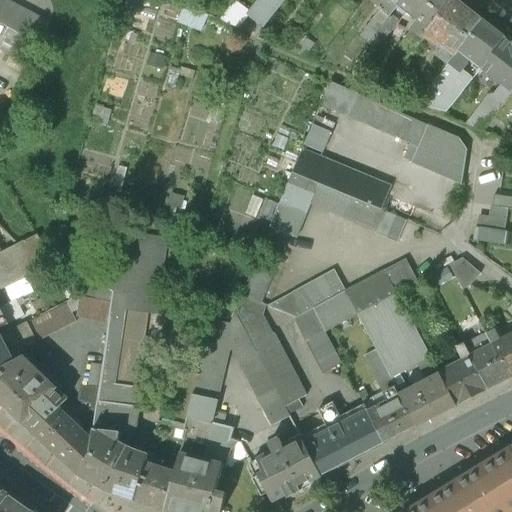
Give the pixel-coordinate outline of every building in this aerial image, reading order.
[(0,0),(0,25),(9,30),(0,46),(0,60),(1,61),(4,56),(28,69),(52,26),(6,1),(5,0),(0,0)] [(284,0),(263,0),(250,18),(263,28),(284,0)] [(406,0),(400,8),(428,30),(452,0),(406,0)] [(452,0),(428,30),(458,55),(484,23),(455,0),(452,0)] [(178,10),(170,7),(166,18),(174,21),(178,10)] [(206,17),(184,8),(177,25),(200,34),(206,17)] [(152,23),(144,20),(139,33),(148,36),(152,23)] [(470,62),(479,70),(504,39),(484,23),(458,55),(450,65),(460,74),(463,70),(470,62)] [(313,46),(301,38),(291,52),(303,58),(313,46)] [(511,95),(511,44),(504,39),(479,70),(511,96),(511,95)] [(165,60),(153,56),(149,67),(161,71),(165,60)] [(475,78),(463,70),(460,74),(450,65),(419,105),(446,115),(475,78)] [(194,73),(181,69),(178,76),(192,80),(194,73)] [(247,83),(244,94),(251,96),(254,85),(247,83)] [(322,106),(420,147),(429,127),(331,85),(322,106)] [(110,113),(95,108),(91,122),(106,126),(110,113)] [(314,126),(306,147),(324,154),(332,133),(314,126)] [(461,141),(429,127),(420,147),(412,164),(462,187),(468,152),(461,141)] [(297,166),(292,176),(379,212),(389,188),(302,151),(297,166)] [(101,158),(99,165),(109,169),(112,161),(101,158)] [(279,170),(292,176),(297,166),(283,160),(279,170)] [(121,191),(126,171),(118,169),(113,188),(121,191)] [(292,176),(280,206),(305,216),(310,205),(398,242),(405,223),(379,212),(292,176)] [(477,228),(505,233),(509,209),(511,209),(511,198),(495,195),(494,207),(491,206),(489,217),(479,216),(477,228)] [(295,240),(305,216),(280,206),(270,229),(289,237),(295,240)] [(260,305),(289,237),(270,229),(241,297),(260,305)] [(118,264),(113,295),(128,297),(125,313),(147,317),(156,318),(168,240),(122,233),(118,264)] [(0,256),(0,291),(52,264),(38,237),(3,255),(0,256)] [(76,320),(108,325),(113,295),(118,264),(85,259),(76,320)] [(463,259),(449,267),(463,292),(470,289),(481,275),(463,259)] [(406,261),(384,273),(397,296),(419,285),(406,261)] [(452,280),(446,270),(433,277),(439,287),(452,280)] [(269,307),(294,319),(312,310),(345,293),(334,272),(269,307)] [(357,317),(397,296),(384,273),(345,293),(357,317)] [(357,317),(345,293),(312,310),(325,334),(357,317)] [(114,388),(115,378),(125,313),(128,297),(113,295),(108,325),(96,406),(139,412),(142,392),(114,388)] [(430,361),(397,296),(357,317),(375,350),(362,357),(383,395),(386,394),(397,388),(393,380),(430,361)] [(265,307),(260,305),(241,297),(234,313),(284,409),(298,402),(306,398),(274,335),(271,336),(262,317),(265,307)] [(15,303),(0,311),(0,312),(7,326),(23,318),(15,303)] [(25,324),(35,344),(75,324),(66,304),(25,324)] [(325,334),(312,310),(294,319),(323,375),(341,366),(325,334)] [(147,317),(125,313),(115,378),(137,382),(147,317)] [(271,427),(289,418),(284,409),(234,313),(228,325),(224,336),(230,349),(271,427)] [(210,321),(192,396),(217,403),(230,349),(224,336),(228,325),(210,321)] [(485,335),(491,347),(508,379),(511,376),(511,335),(499,342),(493,331),(485,335)] [(454,407),(487,390),(470,357),(464,345),(455,350),(461,362),(437,375),(439,378),(454,407)] [(0,346),(0,371),(11,367),(0,346)] [(491,347),(470,357),(487,390),(508,379),(491,347)] [(11,367),(0,371),(0,407),(19,428),(21,425),(54,392),(22,361),(11,367)] [(416,426),(454,407),(439,378),(401,397),(416,426)] [(384,443),(416,426),(401,397),(397,388),(386,394),(391,404),(378,410),(377,407),(368,412),(384,443)] [(66,402),(54,392),(21,425),(78,478),(88,464),(92,439),(59,411),(66,402)] [(215,413),(217,403),(192,396),(186,420),(212,426),(215,413)] [(303,411),(298,402),(284,409),(289,418),(303,411)] [(368,412),(344,424),(333,403),(318,411),(329,432),(305,444),(322,476),(384,443),(368,412)] [(96,406),(92,433),(118,437),(135,440),(139,412),(96,406)] [(226,415),(215,413),(212,426),(223,428),(226,415)] [(92,433),(92,439),(88,464),(78,478),(106,496),(133,505),(145,465),(146,459),(131,454),(117,446),(118,437),(92,433)] [(271,502),(322,476),(305,444),(302,438),(284,448),(279,439),(270,444),(274,452),(252,463),(271,502)] [(511,448),(412,508),(405,511),(508,511),(511,510),(511,448)] [(181,456),(175,475),(164,511),(221,511),(224,502),(213,499),(222,467),(181,456)] [(133,505),(154,511),(164,511),(175,475),(145,465),(133,505)] [(0,510),(10,497),(0,489),(0,510)] [(0,511),(29,511),(30,511),(10,497),(0,510),(0,511)]
